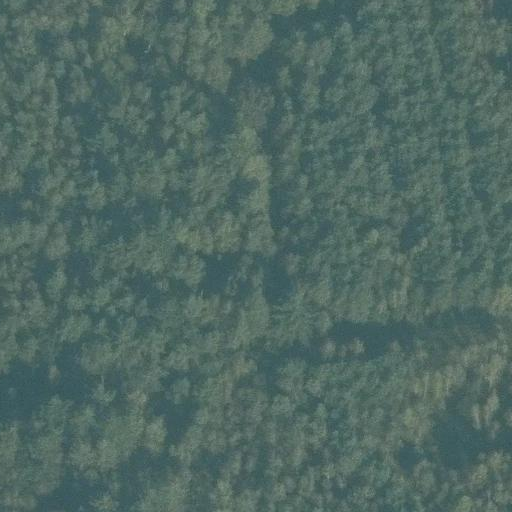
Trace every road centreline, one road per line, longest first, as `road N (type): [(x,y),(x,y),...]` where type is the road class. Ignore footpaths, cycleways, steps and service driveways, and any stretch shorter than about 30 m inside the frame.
road 1 (track): [(511,334),(267,355),(241,0)]
road 2 (track): [(267,355),(256,365),(0,440)]
